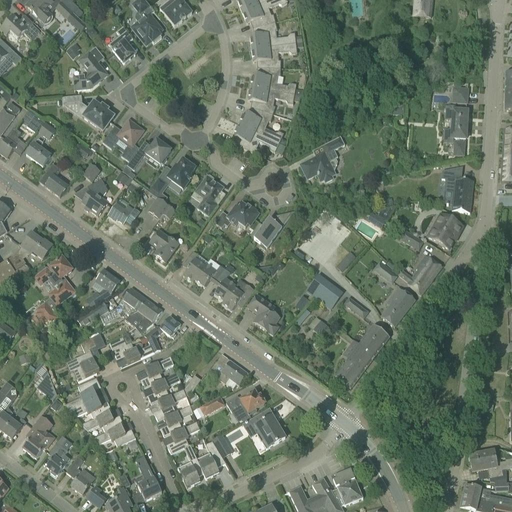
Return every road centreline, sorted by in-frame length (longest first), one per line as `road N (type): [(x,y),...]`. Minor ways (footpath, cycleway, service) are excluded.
road 1 (tertiary): [(343,425),(0,176)]
road 2 (residential): [(442,511),(483,236)]
road 3 (residential): [(483,236),(496,0)]
road 4 (residential): [(483,236),(343,425)]
road 5 (residential): [(199,143),(129,102),(126,89),(214,19)]
road 6 (residential): [(197,511),(309,459),(343,425)]
road 7 (residential): [(182,511),(122,375)]
road 8 (residential): [(199,143),(225,70),(214,19)]
